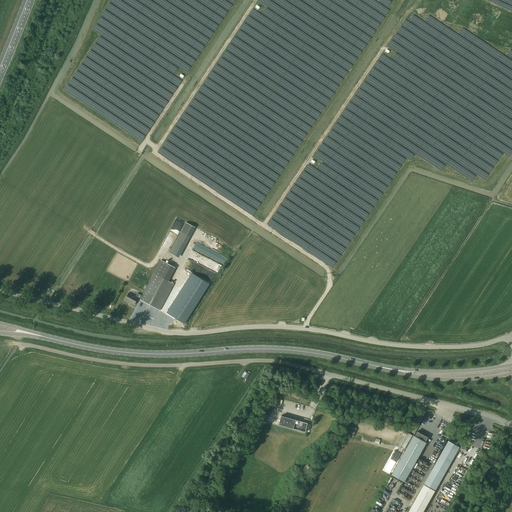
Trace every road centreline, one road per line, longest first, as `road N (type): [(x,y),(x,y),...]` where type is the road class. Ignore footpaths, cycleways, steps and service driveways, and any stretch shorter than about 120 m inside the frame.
road 1 (unclassified): [(0,290),(171,332),(284,326),(437,347),(502,338)]
road 2 (unclassified): [(511,424),(282,361),(140,365),(21,345)]
road 3 (tertiary): [(391,369),(287,350),(133,353),(47,337)]
road 4 (tertiary): [(391,369),(443,379),(511,373)]
road 5 (tertiary): [(511,364),(391,369)]
